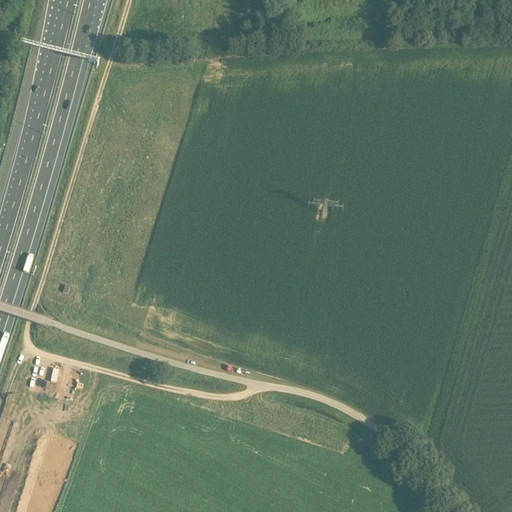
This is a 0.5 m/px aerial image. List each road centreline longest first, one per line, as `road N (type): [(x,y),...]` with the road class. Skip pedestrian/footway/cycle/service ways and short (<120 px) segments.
road 1 (track): [(111,61),(27,342),(44,356),(215,398),(241,397),(255,385)]
road 2 (motorway): [(0,327),(93,0)]
road 3 (unknown): [(255,385),(0,307)]
road 4 (motorway): [(62,0),(0,236)]
road 5 (unclassified): [(444,511),(373,426),(301,394),(255,385)]
